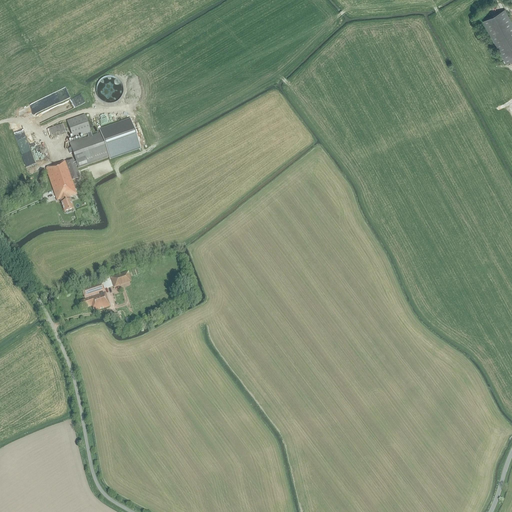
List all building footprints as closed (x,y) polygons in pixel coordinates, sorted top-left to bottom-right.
[(502,29),(511,47),(511,28),(510,25),(502,29)] [(41,109),(47,105),(43,97),(36,101),(41,109)] [(68,141),(76,163),(75,164),(73,159),(46,169),(57,201),(61,199),(62,202),(61,203),(64,212),(73,209),(69,197),(76,195),(71,181),(79,178),(76,167),(77,166),(78,170),(155,143),(146,114),(68,141)] [(63,125),(48,128),(50,138),(65,135),(63,125)] [(47,143),(40,145),(45,164),(53,162),(47,143)] [(126,272),(112,277),(115,286),(129,281),(126,272)] [(94,311),(109,306),(101,283),(82,289),(85,300),(81,302),(83,308),(89,306),(89,307),(93,306),(94,311)]
